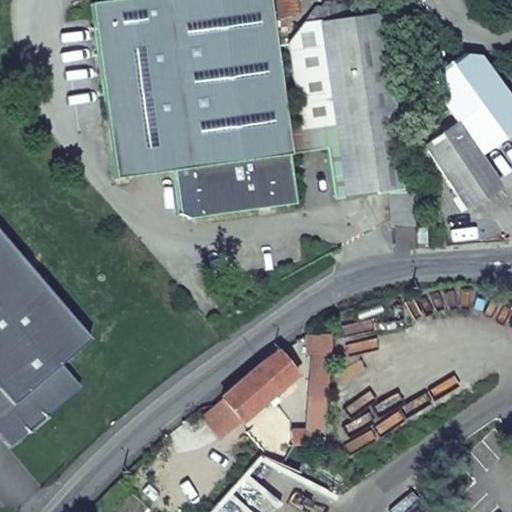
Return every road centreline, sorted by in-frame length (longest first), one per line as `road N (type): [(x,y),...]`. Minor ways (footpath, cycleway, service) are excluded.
road 1 (residential): [(54,511),(149,420),(318,295),(399,267),(511,261)]
road 2 (unknown): [(374,275),(339,223),(307,223),(209,249),(183,245),(118,206),(95,177),(60,97),(43,24),(49,0)]
road 3 (unknown): [(511,405),(441,439),(369,511)]
